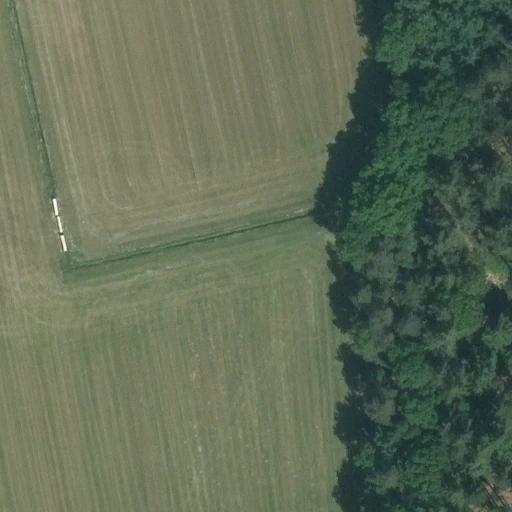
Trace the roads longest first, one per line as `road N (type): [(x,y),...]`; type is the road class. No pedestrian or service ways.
road 1 (track): [(511,32),(431,114),(396,251),(405,511)]
road 2 (unknown): [(487,511),(480,468),(496,266),(511,229)]
road 3 (unknown): [(511,132),(497,0)]
